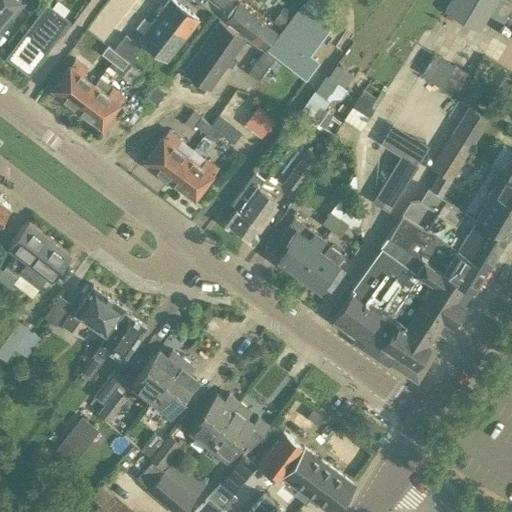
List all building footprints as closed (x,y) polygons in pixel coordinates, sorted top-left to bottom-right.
[(0,0),(0,28),(23,1),(21,0),(0,0)] [(165,0),(137,36),(151,47),(183,6),(175,0),(165,0)] [(449,0),(444,10),(478,29),(494,0),(449,0)] [(263,48),(276,31),(237,1),(223,19),(263,48)] [(301,3),(287,20),(266,48),(305,76),(314,62),(315,61),(314,59),(313,56),(310,55),(309,53),(330,24),(301,3)] [(45,4),(7,55),(27,70),(65,19),(45,4)] [(198,17),(183,6),(151,47),(166,58),(198,17)] [(289,13),(281,7),(273,18),(281,24),(289,13)] [(243,37),(219,19),(183,69),(208,87),(243,37)] [(124,32),(121,36),(111,48),(117,52),(127,60),(139,45),(124,32)] [(106,44),(101,52),(111,60),(117,52),(111,48),(106,44)] [(273,57),(262,50),(247,71),(257,78),(273,57)] [(117,52),(111,60),(107,64),(130,82),(141,71),(127,60),(117,52)] [(50,88),(75,107),(98,77),(86,67),(73,58),(50,88)] [(483,80),(493,63),(483,58),(473,73),(483,80)] [(333,61),(297,108),(313,120),(340,85),(335,81),(344,69),(333,61)] [(442,87),(456,96),(471,73),(457,64),(442,87)] [(511,80),(493,68),(484,83),(503,95),(511,80)] [(471,106),(485,84),(471,75),(457,97),(471,106)] [(110,86),(98,77),(75,107),(100,125),(122,95),(110,86)] [(364,82),(343,117),(358,126),(379,92),(364,82)] [(164,90),(154,83),(144,96),(154,103),(164,90)] [(467,104),(450,131),(471,145),(488,118),(467,104)] [(245,120),(261,133),(272,119),(256,106),(245,120)] [(200,116),(190,109),(182,120),(192,127),(194,124),(200,116)] [(210,123),(210,124),(204,131),(214,139),(220,132),(232,141),(241,130),(218,113),(210,123)] [(210,124),(210,123),(200,116),(194,124),(204,131),(210,124)] [(144,158),(168,177),(186,154),(173,144),(178,138),(166,128),(144,158)] [(429,187),(440,194),(471,145),(450,131),(429,166),(438,172),(429,187)] [(511,150),(500,170),(511,177),(511,150)] [(303,152),(287,174),(283,181),(295,190),(315,162),(303,152)] [(388,210),(417,163),(399,153),(371,199),(388,210)] [(199,164),(186,154),(168,177),(193,196),(216,166),(204,157),(199,164)] [(473,214),(503,234),(511,219),(511,177),(500,170),(473,214)] [(230,203),(240,210),(230,224),(247,237),(256,225),(260,228),(276,207),(272,205),(276,199),(258,187),(264,179),(253,171),(230,203)] [(440,194),(429,187),(426,186),(419,199),(408,201),(401,213),(485,264),(503,234),(473,214),(463,209),(440,194)] [(0,215),(8,204),(0,198),(0,215)] [(338,216),(340,218),(355,229),(359,217),(358,204),(351,199),(338,216)] [(320,221),(331,229),(340,218),(338,216),(329,210),(320,221)] [(422,257),(469,288),(470,286),(471,287),(485,264),(401,213),(387,236),(422,257)] [(278,256),(300,272),(318,247),(326,237),(294,214),(280,233),(290,240),(278,256)] [(0,265),(0,289),(3,292),(12,281),(30,294),(46,274),(48,275),(68,249),(27,218),(7,244),(15,250),(2,267),(0,265)] [(340,218),(331,229),(339,235),(348,223),(347,223),(340,218)] [(353,288),(332,317),(354,334),(350,339),(387,364),(388,362),(416,380),(438,348),(426,340),(441,317),(449,322),(463,300),(462,299),(469,288),(422,257),(387,236),(380,244),(350,286),(353,288)] [(318,247),(300,272),(319,286),(321,284),(336,263),(345,251),(326,237),(318,247)] [(336,263),(321,284),(329,290),(344,269),(336,263)] [(92,284),(73,311),(70,309),(60,323),(70,329),(79,316),(104,334),(121,310),(124,306),(111,297),(111,296),(105,292),(105,293),(92,284)] [(54,323),(70,302),(58,294),(42,315),(54,323)] [(39,335),(27,326),(28,325),(5,308),(0,315),(0,354),(4,357),(13,345),(25,355),(39,335)] [(124,312),(121,310),(104,334),(94,350),(101,355),(108,346),(123,356),(145,325),(125,311),(124,312)] [(149,397),(182,356),(171,347),(166,353),(158,347),(130,382),(149,397)] [(193,364),(182,356),(149,397),(168,412),(196,377),(188,370),(193,364)] [(41,381),(48,370),(33,359),(25,370),(41,381)] [(91,394),(101,402),(114,386),(122,377),(111,369),(91,394)] [(108,420),(127,395),(114,386),(101,402),(95,410),(108,420)] [(206,443),(239,400),(228,392),(223,398),(216,392),(187,428),(206,443)] [(239,400),(206,443),(225,457),(239,440),(248,447),(257,435),(263,427),(267,423),(257,415),(252,420),(245,415),(250,409),(239,400)] [(81,416),(55,448),(71,461),(96,429),(81,416)] [(331,511),(352,482),(302,445),(282,431),(257,465),(277,480),(281,474),(331,511)] [(140,449),(148,455),(162,439),(154,432),(140,449)] [(152,459),(162,468),(172,457),(169,454),(179,441),(167,432),(162,439),(148,455),(151,459),(152,459)] [(175,511),(179,511),(200,487),(204,483),(172,456),(172,457),(162,468),(147,487),(175,511)] [(151,459),(135,477),(136,478),(147,487),(162,468),(152,459),(151,459)] [(100,483),(89,495),(100,505),(94,511),(95,511),(135,511),(114,492),(102,481),(100,483)] [(207,495),(224,510),(236,496),(219,482),(207,495)] [(245,511),(285,511),(263,492),(245,511)] [(207,495),(192,511),(222,511),(224,510),(207,495)]
